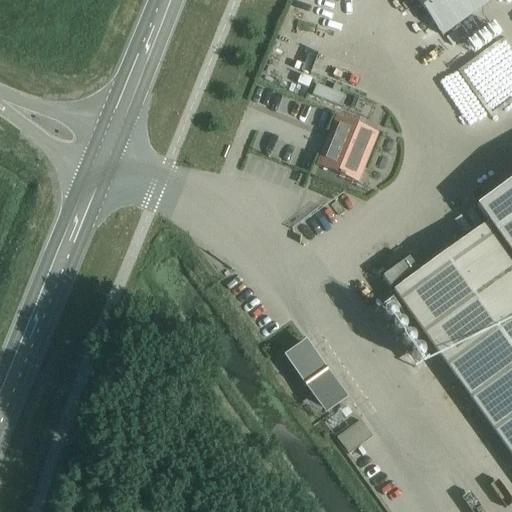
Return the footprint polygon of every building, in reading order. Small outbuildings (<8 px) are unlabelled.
[(415,0),(442,37),(492,0),(415,0)] [(511,49),(500,32),(459,60),(498,116),(511,106),(511,102),(507,95),(511,92),(511,49)] [(358,166),(362,168),(376,135),(337,118),(330,135),(334,137),(321,168),(352,181),(358,166)] [(511,182),(476,208),(488,224),(392,292),(511,459),(511,182)] [(343,353),(375,397),(387,389),(355,344),(343,353)] [(326,410),(345,397),(308,345),(289,358),(326,410)]
